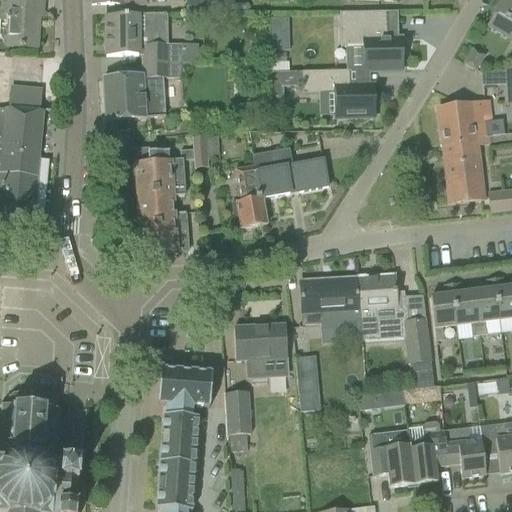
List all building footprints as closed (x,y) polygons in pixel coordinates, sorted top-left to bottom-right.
[(7,48),(14,49),(34,50),(37,7),(16,6),(5,5),(5,0),(0,0),(0,23),(8,24),(7,48)] [(90,0),(91,7),(143,7),(143,0),(183,0),(184,18),(208,18),(207,0),(90,0)] [(511,0),(501,0),(496,10),(490,22),(486,30),(509,43),(511,37),(511,0)] [(386,15),(338,16),(339,50),(361,50),(362,74),(402,73),(401,42),(387,42),(386,15)] [(105,59),(125,58),(141,59),(141,68),(180,68),(181,48),(167,47),(166,18),(136,18),(125,18),(105,18),(105,59)] [(271,37),(287,36),(287,20),(271,20),(271,37)] [(471,52),(463,66),(474,73),(483,58),(471,52)] [(141,79),(122,80),(102,81),(105,124),(164,120),(161,81),(167,81),(167,80),(180,80),(180,68),(141,68),(141,79)] [(373,89),(348,89),(348,73),(269,75),(269,90),(301,90),(301,97),(333,96),(334,121),(374,120),(373,89)] [(0,234),(30,237),(35,182),(35,177),(41,114),(38,113),(40,92),(9,90),(7,111),(5,111),(5,112),(0,111),(0,234)] [(486,139),(484,125),(489,124),(489,121),(487,106),(437,112),(441,150),(474,146),(473,141),(486,139)] [(192,162),(193,171),(207,170),(205,140),(191,141),(192,153),(192,162)] [(474,146),(441,150),(449,207),(482,202),(479,183),(475,146),(474,146)] [(251,158),(254,170),(256,170),(261,201),(326,189),(322,163),(302,166),(291,169),(288,152),(251,158)] [(140,237),(185,234),(184,216),(173,217),(172,200),(183,199),(181,164),(192,162),(192,153),(179,154),(180,162),(168,163),(167,154),(159,154),(139,155),(140,166),(135,166),(140,237)] [(266,228),(261,201),(256,170),(254,170),(235,174),(240,204),(236,205),(237,213),(240,232),(244,231),(247,233),(253,233),(255,229),(266,228)] [(511,193),(486,197),(488,215),(511,212),(511,193)] [(140,237),(141,257),(187,254),(185,234),(140,237)] [(406,325),(405,310),(403,310),(402,295),(394,296),(393,278),(356,280),(358,316),(360,340),(371,339),(377,327),(376,314),(387,313),(388,326),(395,337),(402,337),(406,368),(409,367),(412,392),(432,390),(424,323),(406,325)] [(356,280),(346,281),(299,284),(302,328),(322,327),(322,319),(358,316),(356,280)] [(500,281),(493,282),(498,323),(511,321),(511,289),(501,291),(500,281)] [(486,283),(487,293),(473,295),(478,338),(486,337),(484,325),(498,323),(493,282),(486,283)] [(444,298),(429,300),(435,343),(443,342),(441,330),(455,328),(450,287),(443,288),(444,298)] [(478,338),(473,295),(459,296),(457,287),(450,287),(455,328),(470,326),(471,339),(478,338)] [(247,380),(285,379),(285,360),(286,360),(284,328),(232,331),(235,363),(247,363),(247,380)] [(190,511),(197,421),(191,421),(191,410),(208,411),(211,377),(159,372),(157,407),(166,408),(165,419),(162,419),(162,420),(155,511),(190,511)] [(312,413),(309,377),(295,378),(299,415),(312,413)] [(508,382),(497,383),(498,397),(509,395),(508,382)] [(224,397),(227,439),(245,438),(249,437),(247,395),(224,397)] [(75,511),(75,510),(67,510),(68,486),(77,486),(78,469),(55,467),(58,413),(52,413),(52,406),(48,399),(38,398),(37,397),(22,396),(21,397),(13,396),(7,401),(6,411),(1,410),(0,424),(0,511),(75,511)] [(373,396),(357,398),(358,413),(375,412),(373,396)] [(420,431),(405,433),(406,434),(406,439),(412,489),(436,486),(434,472),(446,470),(446,465),(442,434),(438,435),(437,428),(433,425),(423,426),(420,431)] [(477,430),(479,444),(481,458),(495,456),(498,478),(511,476),(511,435),(504,437),(503,427),(477,430)] [(442,434),(446,465),(457,464),(460,483),(483,480),(481,458),(479,444),(469,445),(467,431),(442,434)] [(392,437),(366,440),(371,481),(385,479),(387,492),(412,489),(406,439),(406,434),(392,436),(392,437)] [(245,438),(227,439),(227,454),(246,453),(245,438)]
